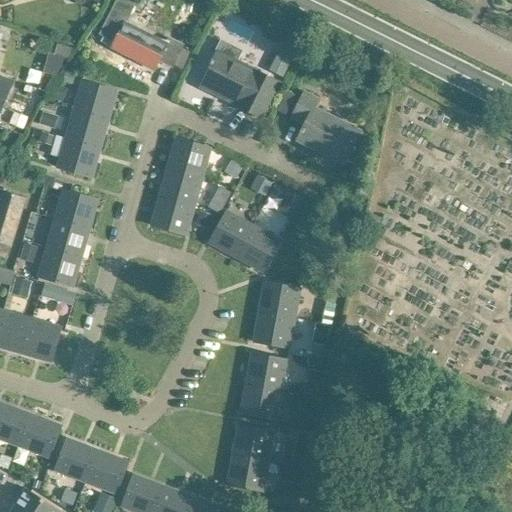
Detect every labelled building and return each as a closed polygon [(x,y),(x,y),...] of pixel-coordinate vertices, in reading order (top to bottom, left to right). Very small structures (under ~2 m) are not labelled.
[(112,49),(126,56),(140,62),(142,58),(156,65),(158,60),(172,67),(182,46),(168,39),(166,43),(126,23),(134,7),(119,0),(116,0),(99,35),(115,43),(112,49)] [(221,40),(216,51),(209,65),(211,66),(201,85),(227,98),(225,101),(263,119),(281,83),(237,62),(243,51),(221,40)] [(0,113),(14,83),(0,78),(0,113)] [(74,110),(106,119),(109,107),(112,107),(117,91),(97,86),(82,82),(74,110)] [(294,97),(285,92),(275,111),(284,116),(294,97)] [(321,150),(319,152),(344,165),(361,131),(314,108),(319,99),(304,92),(291,118),(305,125),(303,129),(302,128),(300,132),(301,132),(297,141),(312,149),(313,146),(321,150)] [(108,120),(106,119),(74,110),(66,139),(97,148),(101,135),(104,136),(108,120)] [(100,148),(97,148),(66,139),(59,169),(72,173),(92,178),(92,177),(89,176),(93,164),(96,164),(100,148)] [(208,150),(210,150),(211,149),(176,139),(176,140),(178,141),(175,153),(172,153),(168,169),(170,169),(202,179),(208,157),(206,156),(208,150)] [(194,207),(202,179),(170,169),(167,182),(164,181),(160,197),(162,198),(194,207)] [(45,177),(43,186),(60,191),(62,182),(45,177)] [(274,182),(263,177),(256,191),(267,197),(274,182)] [(0,258),(7,261),(25,198),(0,191),(0,258)] [(55,220),(87,228),(90,216),(93,217),(98,201),(79,195),(62,191),(55,220)] [(288,192),(277,211),(291,219),(302,200),(288,192)] [(186,236),(194,207),(162,198),(159,210),(156,210),(152,226),(186,236)] [(238,256),(253,227),(228,212),(219,226),(209,243),(211,244),(212,241),(223,248),(222,250),(237,258),(238,256)] [(89,229),(87,228),(55,220),(48,248),(79,257),(82,244),(85,245),(89,229)] [(253,227),(238,256),(249,262),(248,264),(263,272),(272,255),(279,243),(253,227)] [(81,258),(79,257),(48,248),(40,278),(54,282),(73,287),(73,286),(70,285),(74,273),(77,274),(81,258)] [(27,297),(31,281),(14,277),(10,293),(27,297)] [(262,314),(294,319),(300,289),(265,283),(264,284),(267,284),(265,297),(262,297),(259,313),(262,314)] [(61,290),(44,285),(42,294),(58,299),(61,290)] [(325,302),(321,323),(330,325),(334,304),(325,302)] [(23,352),(32,319),(4,311),(0,324),(0,344),(7,347),(7,350),(23,354),(23,352)] [(289,349),(294,319),(262,314),(259,326),(257,326),(254,342),(289,349)] [(32,319),(23,352),(36,355),(35,358),(51,362),(61,328),(42,322),(32,319)] [(312,342),(309,359),(323,361),(327,345),(330,326),(316,323),(312,342)] [(246,384),(249,385),(282,391),(287,360),(252,354),(251,355),(254,356),(252,368),(249,368),(246,384)] [(316,382),(302,373),(295,384),(308,393),(316,382)] [(277,420),(282,391),(249,385),(246,398),(244,397),(241,414),(277,420)] [(0,403),(0,439),(19,447),(31,415),(0,403)] [(19,447),(16,453),(32,459),(34,452),(49,458),(54,445),(61,426),(31,415),(19,447)] [(235,456),(268,462),(274,432),(238,426),(238,427),(241,427),(239,440),(236,440),(233,456),(235,456)] [(85,482),(97,450),(86,446),(81,444),(67,439),(55,471),(85,482)] [(306,441),(297,439),(295,450),(304,451),(306,441)] [(97,450),(85,482),(116,494),(128,462),(116,458),(112,456),(97,450)] [(263,492),(268,462),(235,456),(233,469),(230,469),(227,485),(263,492)] [(297,470),(282,467),(279,481),(294,484),(297,470)] [(130,511),(154,511),(164,486),(134,475),(121,508),(130,511)] [(189,511),(194,498),(164,486),(154,511),(189,511)] [(25,488),(10,511),(60,511),(61,511),(25,488)] [(66,490),(61,501),(73,506),(77,494),(66,490)] [(100,493),(93,511),(94,511),(110,511),(115,500),(100,493)] [(194,498),(189,511),(223,511),(225,509),(206,502),(194,498)]
